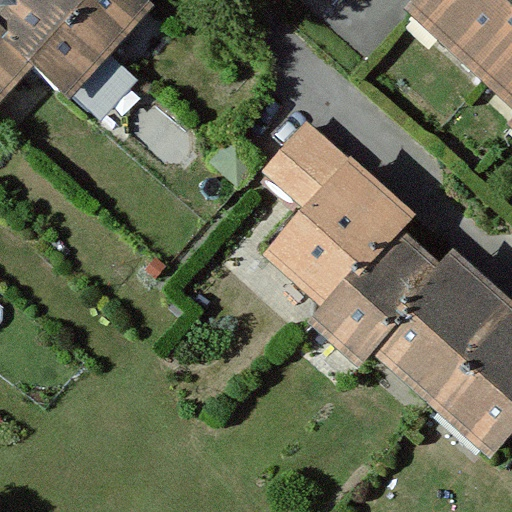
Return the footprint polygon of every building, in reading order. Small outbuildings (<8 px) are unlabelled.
[(117,63),(47,0),(0,0),(0,30),(15,44),(9,50),(37,74),(78,109),(117,63)] [(47,0),(117,63),(161,13),(145,0),(47,0)] [(511,0),(431,0),(416,17),(511,105),(511,0)] [(15,44),(0,30),(0,116),(37,74),(9,50),(15,44)] [(339,309),(410,240),(422,227),(311,127),(265,178),(308,216),(276,252),(339,309)] [(388,358),(448,274),(410,240),(339,309),(323,326),(375,373),(388,358)] [(442,406),(511,327),(511,307),(460,260),(448,274),(388,358),(442,406)] [(511,327),(442,406),(509,465),(511,462),(511,327)]
